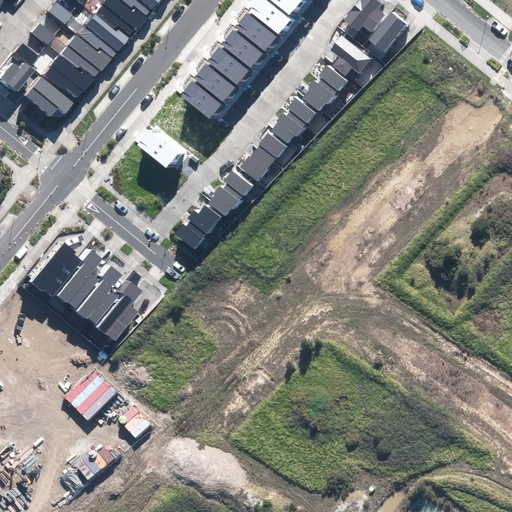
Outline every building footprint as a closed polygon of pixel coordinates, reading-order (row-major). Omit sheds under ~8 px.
[(103,0),(25,94),(52,117),(59,108),(65,113),(160,0),(103,0)] [(258,0),(249,11),(278,34),(290,19),(264,0),(258,0)] [(270,0),(289,14),(300,0),(270,0)] [(363,26),(371,32),(385,14),(377,8),(380,3),(376,0),(359,0),(344,20),(359,32),(363,26)] [(48,11),(65,24),(73,15),(56,1),(48,11)] [(369,40),(384,52),(407,24),(392,12),(369,40)] [(236,27),(264,51),(276,37),(247,13),(236,27)] [(32,32),(49,45),(56,36),(39,23),(32,32)] [(222,45),(250,67),(262,53),(234,31),(222,45)] [(333,66),(345,76),(352,67),(359,73),(371,58),(343,35),(331,50),(340,57),(333,66)] [(14,51),(31,65),(39,55),(22,42),(14,51)] [(208,61),(237,84),(249,70),(220,47),(208,61)] [(1,78),(18,92),(35,71),(25,63),(20,69),(13,63),(1,78)] [(194,78),(223,102),(235,88),(206,64),(194,78)] [(303,98),(318,111),(325,102),(327,103),(345,81),(326,65),(318,75),(321,77),(316,83),(313,81),(307,89),(309,91),(303,98)] [(210,120),(222,105),(192,81),(180,96),(210,120)] [(272,130),(287,143),(294,134),(296,136),(314,113),(295,98),(287,107),(290,109),(285,115),(282,113),(276,121),(278,123),(272,130)] [(137,144),(166,168),(179,154),(149,129),(137,144)] [(240,167),(257,181),(285,146),(268,133),(240,167)] [(209,203),(224,215),(231,207),(232,209),(251,186),(232,171),(224,181),(227,184),(223,189),(220,186),(213,194),(215,195),(209,203)] [(175,233),(194,249),(220,217),(205,205),(198,213),(194,210),(187,219),(190,221),(186,226),(183,224),(175,233)] [(45,289),(53,296),(82,261),(74,255),(76,253),(64,242),(31,281),(44,292),(45,289)] [(59,295),(75,308),(99,280),(92,274),(104,259),(90,248),(81,259),(86,263),(59,295)] [(79,311),(95,325),(118,296),(112,291),(124,275),(110,264),(101,275),(105,279),(79,311)] [(99,328),(115,341),(138,312),(131,307),(144,292),(130,280),(121,292),(125,295),(99,328)]
